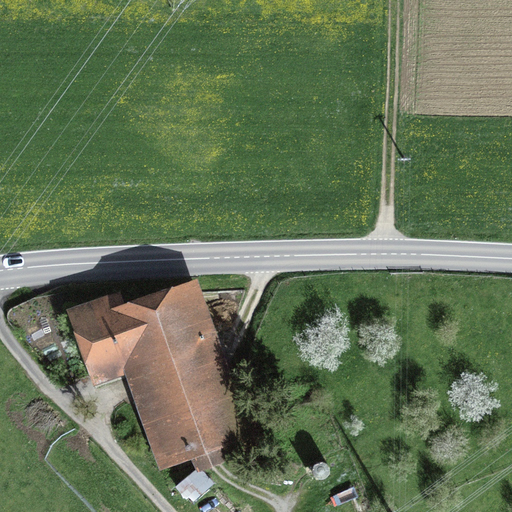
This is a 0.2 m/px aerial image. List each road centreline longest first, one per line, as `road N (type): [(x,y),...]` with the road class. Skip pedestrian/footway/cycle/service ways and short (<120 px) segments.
road 1 (secondary): [(511,259),(384,253),(0,272)]
road 2 (track): [(388,0),(384,253)]
road 3 (track): [(0,331),(165,511)]
